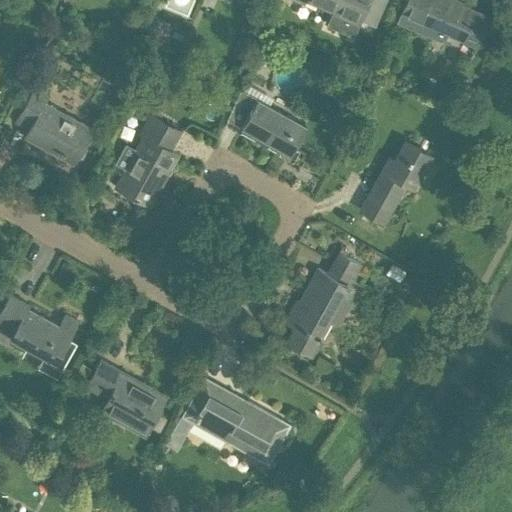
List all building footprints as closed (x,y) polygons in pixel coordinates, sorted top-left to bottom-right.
[(319,0),(335,7),(328,21),(356,33),(362,19),(375,25),(386,0),(319,0)] [(421,21),(475,44),(487,16),(451,0),(406,0),(397,20),(418,29),(421,21)] [(155,55),(165,34),(148,26),(138,47),(155,55)] [(274,35),(266,32),(263,42),(271,45),(274,35)] [(92,127),(45,101),(49,94),(35,86),(15,121),(28,128),(24,135),(41,145),(44,141),(75,158),(92,127)] [(292,153),(307,124),(241,88),(227,117),(292,153)] [(115,185),(150,205),(179,153),(164,145),(174,126),(151,113),(139,133),(144,136),(115,185)] [(404,142),(390,168),(384,165),(367,197),(390,209),(404,184),(412,188),(430,157),(404,142)] [(311,353),(343,296),(348,298),(354,287),(349,285),(362,263),(340,251),(328,272),(319,267),(301,300),(297,298),(285,320),(295,326),(287,340),(311,353)] [(7,296),(0,308),(0,322),(14,331),(12,336),(55,359),(76,319),(64,312),(58,323),(7,296)] [(167,395),(99,358),(85,385),(106,396),(102,404),(149,429),(167,395)] [(72,376),(79,381),(88,367),(80,362),(72,376)] [(204,374),(182,414),(225,438),(228,432),(264,452),(272,437),(280,442),(289,426),(278,420),(280,416),(246,398),(244,401),(224,390),(226,387),(204,374)]
